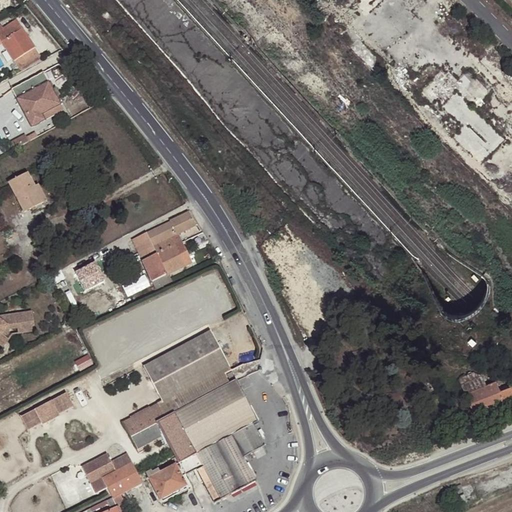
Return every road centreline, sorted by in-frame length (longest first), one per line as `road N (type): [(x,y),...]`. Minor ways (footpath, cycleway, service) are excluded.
road 1 (tertiary): [(99,55),(234,232),(289,363)]
road 2 (unknown): [(186,165),(80,220),(49,212)]
road 3 (secondary): [(377,503),(511,449)]
road 4 (secondary): [(511,434),(400,476),(375,476)]
